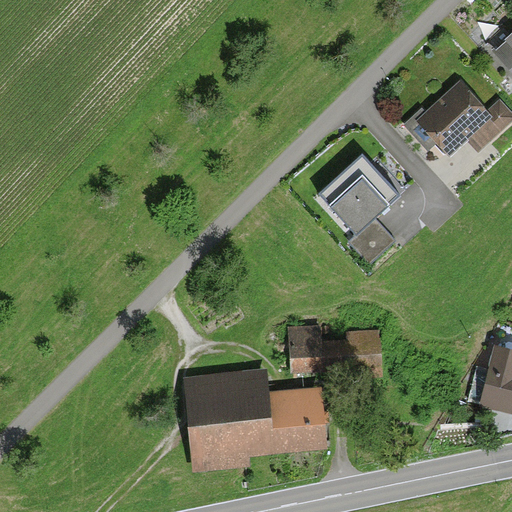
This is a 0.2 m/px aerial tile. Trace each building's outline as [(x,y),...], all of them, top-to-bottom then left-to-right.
[(511,34),(497,48),(511,63),(511,34)] [(489,115),(463,87),(432,115),(426,108),(407,125),(431,153),(441,144),(451,155),(473,135),(483,146),(511,119),(511,112),(503,103),(489,115)] [(376,221),(403,196),(364,154),(321,193),(359,235),(351,242),(372,265),(396,243),(376,221)] [(322,329),(290,331),(292,378),(383,374),(381,333),(349,335),(349,343),(323,345),(322,329)] [(511,347),(496,344),(482,405),(511,412),(511,347)] [(268,368),(183,378),(194,472),(248,466),(247,456),(329,447),(326,419),(323,389),(271,395),(268,368)]
